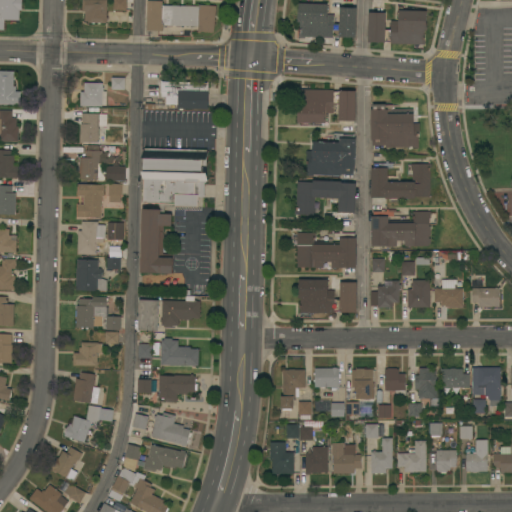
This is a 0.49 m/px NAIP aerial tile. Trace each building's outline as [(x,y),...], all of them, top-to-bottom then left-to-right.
[(0,0),(22,0),(22,10),(20,10),(20,20),(5,20),(5,30),(0,30),(0,0)] [(107,0),(107,18),(108,18),(108,21),(107,21),(107,23),(89,23),(89,21),(85,21),(85,11),(82,11),(82,0),(107,0)] [(114,10),(114,0),(127,0),(127,10),(114,10)] [(214,32),(198,32),(199,26),(164,25),(163,31),(147,31),(148,1),(163,1),(163,5),(199,6),(199,4),(216,6),(214,32)] [(328,4),(328,14),(334,15),(334,24),(340,24),(340,7),(357,8),(356,38),(339,37),(339,36),(334,36),(334,38),(299,37),(300,29),(300,22),(298,22),(299,3),(328,4)] [(386,13),(386,30),(391,30),(391,21),(399,21),(399,11),(427,11),(427,24),(428,24),(428,30),(425,30),(425,45),(391,44),(391,42),(385,42),(385,43),(369,43),(369,13),(386,13)] [(0,71),(14,72),(14,86),(16,86),(16,92),(21,92),(21,105),(0,104),(0,71)] [(112,78),(125,78),(125,90),(112,89),(112,78)] [(178,108),(178,104),(166,104),(167,97),(162,97),(162,93),(161,93),(162,82),(208,83),(208,91),(209,91),(209,109),(178,108)] [(81,92),(85,92),(85,83),(103,83),(103,87),(104,87),(104,91),(107,91),(107,105),(103,105),(103,106),(81,106),(81,92)] [(339,121),(339,104),(334,104),(334,113),(326,113),(326,123),(298,123),(298,96),(300,96),(300,90),(334,90),(334,92),(341,92),(341,91),(356,91),(356,121),(339,121)] [(371,110),(373,110),(373,105),(393,105),(393,109),(413,109),(413,114),(414,114),(414,123),(420,123),(420,133),(419,133),(419,148),(412,148),(412,147),(386,147),(386,146),(381,146),(381,150),(375,150),(375,146),(373,146),(372,140),(371,140),(371,110)] [(12,118),(17,118),(17,126),(19,126),(19,142),(0,141),(0,110),(13,111),(12,118)] [(81,124),(82,124),(83,114),(107,114),(107,126),(99,126),(99,143),(81,142),(81,124)] [(355,169),(354,169),(353,175),(341,174),(341,176),(306,174),(307,151),(313,151),(313,141),(339,143),(340,138),(334,138),(335,133),(354,134),(354,139),(356,139),(355,169)] [(142,209),(160,210),(160,204),(144,203),(144,179),(143,179),(143,171),(145,172),(145,159),(143,158),(143,150),(145,150),(145,148),(207,150),(207,152),(208,152),(208,160),(204,160),(204,173),(208,173),(208,181),(207,181),(207,183),(205,183),(205,197),(198,197),(198,207),(165,206),(165,214),(172,215),(172,226),(164,226),(164,254),(173,254),(173,274),(141,273),(142,209)] [(18,178),(10,178),(0,177),(0,150),(12,150),(11,155),(15,155),(14,166),(18,166),(18,178)] [(80,158),(87,158),(87,151),(101,151),(101,159),(99,159),(99,163),(102,164),(102,167),(106,171),(105,180),(79,179),(80,158)] [(371,168),(374,168),(373,163),(394,163),(394,168),(388,168),(388,182),(413,182),(413,171),(411,171),(411,164),(432,164),(432,168),(430,168),(430,197),(415,197),(415,199),(385,199),(385,198),(372,198),(371,168)] [(123,166),(104,166),(104,181),(123,181),(123,166)] [(355,214),(353,214),(353,218),(333,217),(333,212),(338,212),(339,199),(315,198),(314,208),(316,208),(315,215),(295,214),(295,210),(296,210),(298,181),(313,182),(313,180),(342,181),(341,183),(357,183),(355,214)] [(123,196),(121,196),(120,203),(110,202),(102,202),(102,217),(87,217),(77,217),(77,204),(84,205),(85,196),(78,196),(78,184),(105,185),(104,196),(110,196),(110,195),(109,195),(109,184),(123,184),(123,196)] [(0,185),(13,186),(12,193),(16,193),(16,215),(0,214),(0,185)] [(372,217),(373,217),(373,212),(382,212),(382,210),(385,210),(385,212),(386,212),(386,210),(396,210),(396,212),(394,212),(394,217),(388,217),(388,221),(414,221),(414,217),(413,217),(413,212),(431,212),(431,218),(430,218),(430,225),(429,225),(429,226),(431,226),(431,236),(429,236),(429,238),(431,238),(431,244),(429,244),(429,247),(405,247),(405,241),(397,241),(397,247),(372,247),(372,217)] [(79,231),(82,231),(82,221),(98,222),(98,223),(104,223),(104,225),(106,226),(105,238),(104,238),(104,243),(96,243),(96,255),(78,255),(79,231)] [(0,229),(10,229),(9,236),(11,236),(11,240),(17,240),(17,253),(0,252),(0,229)] [(356,268),(342,267),(342,268),(331,268),(331,262),(324,262),(324,268),(297,267),(298,233),(315,233),(315,240),(314,245),(340,245),(340,237),(338,237),(338,238),(335,238),(335,233),(355,233),(355,238),(357,238),(356,268)] [(0,266),(2,266),(3,258),(16,259),(16,269),(12,269),(12,276),(16,276),(15,290),(0,289),(0,266)] [(121,258),(121,270),(107,269),(107,258),(121,258)] [(107,291),(76,290),(76,268),(77,269),(77,259),(99,260),(99,262),(106,262),(106,270),(102,269),(102,271),(104,271),(104,274),(101,274),(101,278),(107,281),(107,291)] [(372,259),(385,259),(385,272),(372,272),(372,259)] [(415,276),(402,276),(402,262),(415,262),(415,276)] [(357,313),(340,313),(340,311),(334,311),(334,313),(301,313),(301,298),(298,298),(298,285),(299,285),(299,280),(300,280),(300,277),(329,277),(329,281),(328,281),(328,290),(335,290),(335,300),(340,300),(340,283),(357,283),(357,313)] [(408,290),(413,290),(412,280),(430,280),(430,308),(408,308),(408,290)] [(435,289),(451,288),(451,280),(465,280),(465,289),(463,289),(463,307),(446,308),(446,306),(442,306),(442,302),(435,302),(435,289)] [(376,307),(376,305),(369,305),(370,291),(376,291),(376,286),(392,286),(392,281),(399,281),(400,303),(393,303),(393,308),(378,308),(378,307),(376,307)] [(500,308),(479,307),(479,303),(472,303),(472,288),(500,288),(500,308)] [(0,296),(8,297),(8,304),(14,304),(14,326),(0,325),(0,296)] [(77,306),(79,306),(79,298),(93,299),(93,296),(99,296),(99,297),(107,297),(106,307),(108,307),(108,314),(106,315),(106,317),(94,316),(94,328),(76,327),(77,306)] [(186,301),(186,296),(195,296),(195,301),(197,301),(201,301),(200,318),(192,318),(192,320),(179,320),(179,326),(173,326),(172,328),(165,327),(165,325),(162,325),(162,322),(161,322),(161,320),(162,320),(163,300),(186,301)] [(158,330),(139,330),(140,300),(159,300),(158,330)] [(107,316),(121,317),(121,330),(106,329),(107,316)] [(119,332),(119,344),(105,344),(106,339),(101,339),(101,333),(106,333),(106,332),(119,332)] [(0,333),(12,334),(12,345),(13,345),(12,363),(0,363),(0,333)] [(162,346),(160,346),(160,343),(162,343),(162,340),(165,340),(165,338),(172,338),(172,340),(179,340),(178,347),(191,347),(191,349),(199,349),(199,367),(193,367),(193,366),(161,365),(162,346)] [(73,353),(79,353),(79,348),(81,348),(82,342),(98,342),(98,344),(102,344),(102,354),(98,354),(98,366),(73,366),(73,353)] [(139,344),(151,344),(151,345),(152,345),(152,358),(139,358),(139,344)] [(511,366),(508,367),(508,388),(511,388),(511,404),(502,405),(502,416),(511,415),(511,366)] [(479,395),(478,368),(501,367),(501,400),(499,400),(499,406),(490,406),(490,400),(485,395),(479,395)] [(339,368),(339,388),(336,388),(336,391),(332,391),(332,387),(315,387),(315,369),(339,368)] [(373,383),(375,383),(374,399),(371,399),(371,400),(363,399),(357,399),(357,392),(355,392),(355,388),(352,388),(352,370),(356,370),(356,368),(364,369),(373,369),(373,383)] [(415,376),(419,376),(419,368),(431,368),(431,371),(436,371),(436,389),(437,389),(437,399),(439,399),(439,407),(431,407),(430,399),(419,399),(419,390),(415,390),(415,376)] [(441,369),(451,369),(456,368),(456,369),(463,369),(463,374),(470,374),(470,387),(441,388),(441,369)] [(306,388),(299,388),(299,398),(294,398),(294,409),(291,409),(291,411),(283,411),(283,409),(282,409),(281,396),(283,396),(283,370),(289,370),(289,369),(295,369),(295,370),(306,370),(306,388)] [(385,370),(388,370),(388,369),(397,369),(399,369),(399,374),(406,374),(406,386),(409,386),(409,390),(405,390),(405,395),(395,395),(395,391),(385,391),(385,370)] [(95,374),(94,379),(95,379),(94,387),(100,388),(98,404),(73,400),(76,378),(80,379),(81,372),(95,374)] [(159,396),(157,396),(157,394),(159,394),(159,376),(174,376),(174,375),(191,376),(191,374),(193,375),(193,376),(196,376),(195,384),(198,384),(198,390),(195,390),(195,392),(188,392),(188,394),(178,394),(177,402),(165,402),(165,398),(159,398),(159,396)] [(0,376),(7,378),(5,385),(8,386),(7,388),(12,389),(9,401),(1,399),(1,398),(0,397),(0,376)] [(138,379),(152,380),(151,393),(138,393),(138,379)] [(486,400),(486,413),(473,413),(473,400),(486,400)] [(311,402),(311,415),(310,415),(310,420),(301,420),(301,416),(299,416),(299,402),(311,402)] [(359,402),(359,415),(346,415),(346,402),(359,402)] [(344,417),(331,417),(331,403),(344,403),(344,417)] [(422,416),(409,416),(409,404),(422,404),(422,416)] [(91,424),(91,425),(90,428),(89,428),(85,442),(69,437),(69,438),(64,436),(65,433),(64,433),(66,428),(67,428),(68,426),(69,426),(69,424),(72,424),(74,416),(86,420),(89,405),(101,407),(101,408),(114,410),(112,421),(99,419),(98,421),(95,422),(91,422),(91,424)] [(391,418),(378,418),(378,405),(391,405),(391,418)] [(184,445),(184,446),(182,446),(182,445),(166,441),(166,440),(152,436),(156,419),(154,418),(155,416),(157,416),(157,414),(163,416),(164,412),(176,415),(174,423),(184,426),(183,428),(191,430),(190,433),(191,433),(190,438),(189,437),(187,446),(184,445)] [(136,413),(149,417),(146,430),(132,427),(136,413)] [(442,436),(430,436),(430,423),(442,423),(442,436)] [(378,424),(378,438),(366,438),(366,424),(378,424)] [(299,425),(299,438),(287,438),(287,425),(299,425)] [(313,441),(300,440),(300,427),(313,427),(313,441)] [(473,439),(460,439),(460,427),(473,427),(473,439)] [(511,473),(500,473),(500,468),(493,468),(494,454),(501,454),(501,447),(511,447),(511,434),(511,473)] [(393,469),(386,469),(386,473),(371,473),(371,452),(382,452),(382,438),(392,438),(393,469)] [(479,472),(479,473),(471,473),(471,471),(466,471),(466,454),(476,454),(476,440),(488,440),(487,472),(479,472)] [(426,472),(405,472),(405,467),(398,467),(398,453),(415,453),(415,441),(426,441),(426,472)] [(286,453),(294,453),(294,474),(280,474),(272,474),(272,469),(273,469),(273,459),(270,459),(270,442),(286,442),(286,453)] [(334,474),(334,456),(332,456),(332,443),(344,443),(344,445),(355,445),(355,455),(361,455),(361,468),(355,468),(355,474),(334,474)] [(126,457),(125,457),(128,444),(142,447),(138,460),(137,460),(135,471),(123,466),(126,457)] [(147,457),(148,457),(151,445),(165,448),(165,447),(181,451),(181,450),(186,451),(185,452),(187,453),(186,455),(188,455),(185,467),(184,466),(183,468),(176,466),(175,468),(163,465),(161,471),(156,469),(155,472),(144,469),(147,457)] [(79,460),(78,460),(75,464),(74,463),(71,469),(78,473),(74,481),(53,470),(53,469),(51,468),(57,458),(59,459),(63,451),(67,453),(71,447),(83,453),(79,460)] [(328,473),(311,473),(311,474),(306,474),(306,454),(313,454),(313,447),(328,447),(328,473)] [(437,450),(457,450),(457,467),(450,467),(450,472),(448,472),(448,473),(439,473),(439,472),(437,472),(437,450)] [(144,480),(152,485),(151,488),(155,490),(152,494),(164,500),(163,502),(169,506),(166,511),(148,511),(130,503),(138,489),(129,484),(124,494),(124,493),(119,502),(108,496),(113,488),(112,487),(118,475),(119,476),(123,467),(136,474),(137,472),(146,476),(144,480)] [(47,511),(29,498),(37,488),(42,492),(43,490),(45,491),(50,484),(63,495),(62,496),(69,502),(61,511),(47,511)] [(80,503),(69,497),(69,495),(64,492),(69,484),(74,487),(75,486),(86,493),(80,503)] [(99,511),(104,503),(116,509),(116,510),(119,511),(124,511),(127,508),(134,511),(99,511)]
